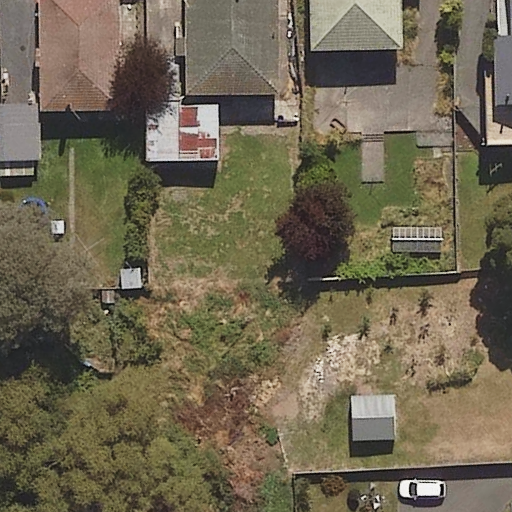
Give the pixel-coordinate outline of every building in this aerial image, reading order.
[(126,113),(123,0),(41,0),(44,114),(126,113)] [(285,100),(284,0),(191,0),(192,100),(285,100)] [(314,0),(316,57),(406,55),(404,0),(314,0)] [(511,0),(511,17),(511,44),(463,46),(467,154),(511,151),(511,0)] [(148,165),(225,164),(224,108),(181,109),(181,56),(146,57),(148,165)] [(47,165),(44,114),(44,105),(0,107),(0,125),(3,178),(36,177),(35,165),(47,165)]
